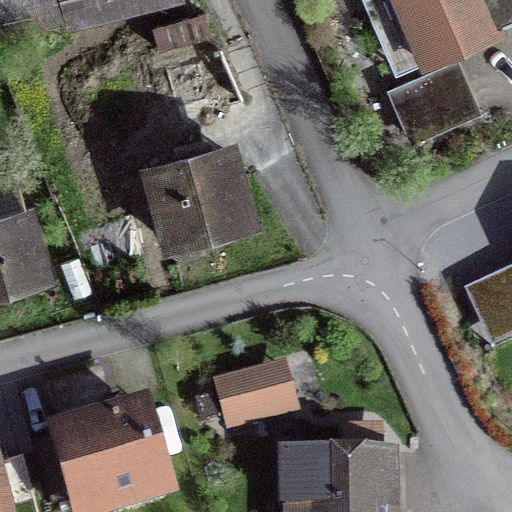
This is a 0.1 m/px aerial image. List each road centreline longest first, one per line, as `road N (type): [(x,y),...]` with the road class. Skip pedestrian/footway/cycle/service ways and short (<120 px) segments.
road 1 (residential): [(355,279),(308,280),(0,362)]
road 2 (residential): [(511,494),(463,458),(391,307),(355,279)]
road 3 (residential): [(363,234),(263,0)]
road 4 (residential): [(363,234),(511,166)]
